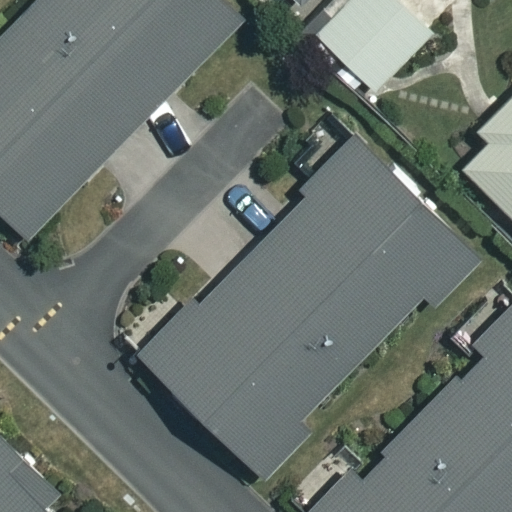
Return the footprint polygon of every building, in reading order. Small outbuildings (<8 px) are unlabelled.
[(246,14),(231,0),(51,0),(0,54),(0,203),(34,236),(246,14)] [(296,0),(305,9),(315,0),(296,0)] [(423,27),(399,0),(363,0),(325,35),(365,79),(423,27)] [(511,90),(449,155),(511,217),(511,90)] [(468,253),(357,138),(138,349),(253,469),(301,422),(287,407),(413,286),(423,296),(468,253)] [(511,511),(511,301),(301,511),(511,511)] [(56,511),(68,500),(0,436),(0,511),(56,511)]
